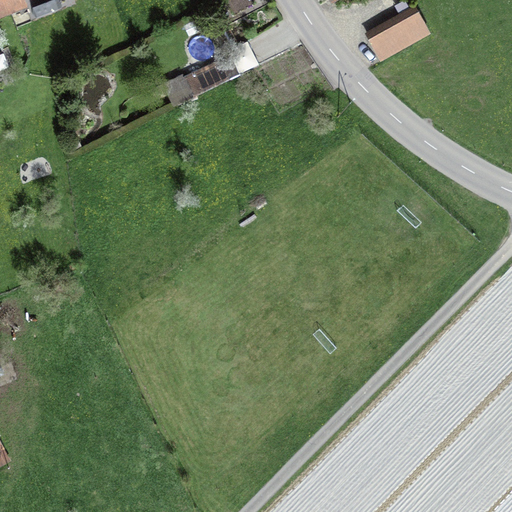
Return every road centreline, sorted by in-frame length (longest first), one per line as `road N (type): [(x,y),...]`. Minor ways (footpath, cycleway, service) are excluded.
road 1 (unclassified): [(511,244),(247,511)]
road 2 (tertiary): [(511,191),(434,149),(380,105),(296,0)]
